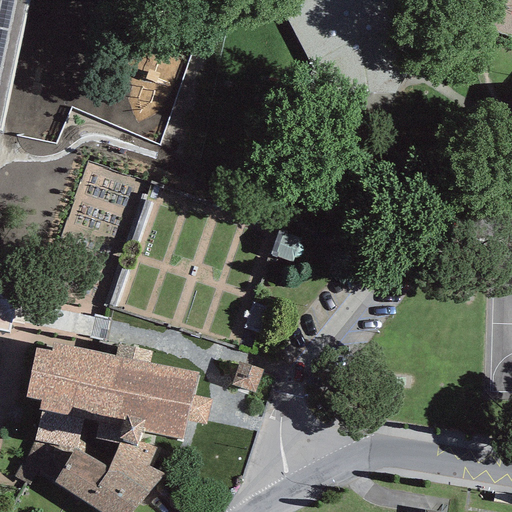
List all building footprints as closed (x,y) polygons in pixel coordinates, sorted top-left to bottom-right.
[(30,0),(0,0),(0,132),(3,133),(30,0)] [(287,0),(282,7),(315,70),(308,80),(315,91),(308,99),(314,109),(326,110),(332,101),(342,101),(349,91),(396,93),(427,45),(405,3),(406,0),(287,0)] [(144,430),(182,440),(187,421),(206,424),(211,399),(193,395),(198,373),(149,364),(152,352),(118,344),(115,356),(53,343),(52,351),(36,348),(26,397),(41,400),(38,411),(43,412),(70,418),(72,409),(85,412),(99,415),(95,438),(120,443),(137,447),(139,442),(144,430)] [(77,449),(85,412),(72,409),(70,418),(43,412),(35,440),(75,448),(77,449)] [(35,440),(15,477),(46,492),(54,482),(75,448),(35,440)] [(75,448),(54,482),(102,511),(132,511),(164,472),(152,467),(162,449),(139,442),(137,447),(120,443),(109,468),(77,449),(75,448)]
